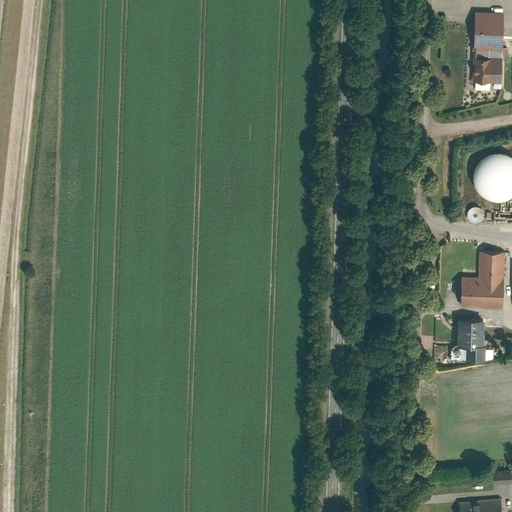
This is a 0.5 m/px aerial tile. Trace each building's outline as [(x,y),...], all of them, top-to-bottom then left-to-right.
[(502,11),(474,12),(474,48),(503,47),(502,11)] [(490,58),(474,58),(474,82),(500,82),(501,67),(490,67),(490,58)] [(511,157),(509,155),(501,153),(493,153),(485,155),(479,160),(474,167),(472,175),(473,183),(476,191),(482,197),(489,201),(497,202),(506,200),(511,196),(511,157)] [(472,206),(469,219),(482,222),(485,209),(472,206)] [(460,275),(459,309),(505,309),(506,248),(477,248),(477,275),(460,275)] [(487,316),(457,315),(456,356),(487,356),(487,316)] [(511,465),(494,466),(494,483),(511,482),(511,465)] [(502,511),(502,499),(459,504),(459,511),(502,511)]
